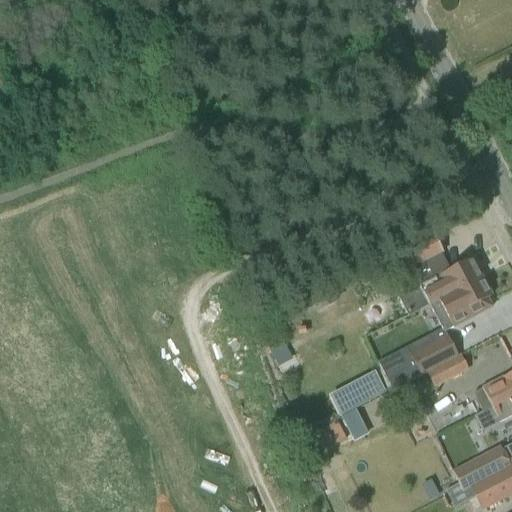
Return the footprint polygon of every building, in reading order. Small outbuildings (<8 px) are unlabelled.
[(416,290),(398,300),(407,317),(428,306),(480,279),(470,260),(450,271),(440,254),(442,253),(443,253),(434,237),(401,254),(409,269),(405,271),(416,290)] [(379,278),(374,269),(360,276),(364,285),(379,278)] [(480,279),(428,306),(443,334),(491,308),(487,299),(490,298),(480,279)] [(331,289),(310,301),(311,303),(316,312),(338,301),(332,291),(331,289)] [(406,349),(377,364),(392,391),(426,373),(451,361),(458,357),(447,336),(409,354),(406,349)] [(284,343),(271,351),(276,360),(289,353),(284,343)] [(451,361),(426,373),(434,390),(469,372),(460,356),(459,357),(458,357),(451,361)] [(373,371),(329,393),(340,415),(384,393),(373,371)] [(482,414),(491,409),(511,398),(511,373),(472,394),(482,414)] [(511,398),(491,409),(498,424),(511,416),(511,398)] [(314,456),(345,443),(336,422),(305,436),(314,456)] [(462,493),(470,489),(470,488),(510,467),(500,448),(452,473),(458,484),(462,493)] [(470,488),(470,489),(462,493),(458,484),(444,491),(453,508),(474,497),(481,510),(511,493),(511,466),(510,467),(470,488)] [(432,480),(422,485),(430,501),(441,496),(432,480)]
